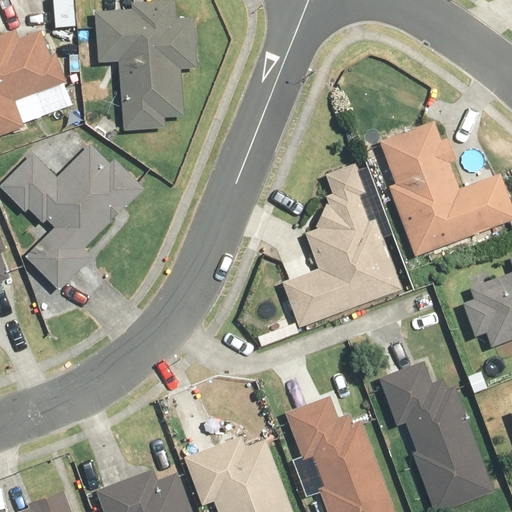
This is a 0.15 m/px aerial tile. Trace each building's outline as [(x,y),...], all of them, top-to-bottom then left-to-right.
[(192,68),(194,19),(174,19),(174,0),(126,0),(126,10),(94,9),(92,62),(119,63),(117,131),(159,132),(160,117),(179,118),(180,68),(192,68)] [(0,135),(73,107),(43,28),(0,44),(0,135)] [(432,121),(378,144),(393,180),(383,184),(414,257),(511,216),(511,207),(497,172),(470,184),(466,173),(459,177),(456,170),(454,171),(450,162),(460,158),(450,136),(440,140),(432,121)] [(110,162),(79,133),(39,142),(0,184),(0,193),(22,214),(26,209),(42,224),(47,219),(53,224),(24,256),(59,288),(89,255),(84,251),(144,186),(113,158),(110,162)] [(331,194),(326,197),(318,224),(301,230),(315,267),(279,281),(297,330),(403,290),(355,161),(323,173),(331,194)] [(0,282),(14,277),(0,240),(0,282)] [(511,270),(492,278),(489,271),(471,279),(474,286),(466,289),(471,300),(460,304),(474,337),(484,333),(491,349),(511,339),(511,258),(510,260),(511,264),(511,270)] [(408,460),(427,511),(434,511),(494,489),(451,377),(431,385),(422,363),(377,380),(395,427),(403,423),(416,457),(408,460)] [(327,398),(284,412),(300,460),(309,457),(318,485),(316,486),(324,511),(396,511),(364,417),(351,422),(347,411),(333,415),(327,398)] [(194,449),(181,454),(205,511),(291,511),(262,440),(245,447),(238,430),(209,442),(204,429),(188,435),(194,449)] [(151,469),(95,491),(102,511),(191,511),(177,472),(155,480),(151,469)] [(75,511),(66,487),(28,502),(31,511),(28,511),(75,511)]
